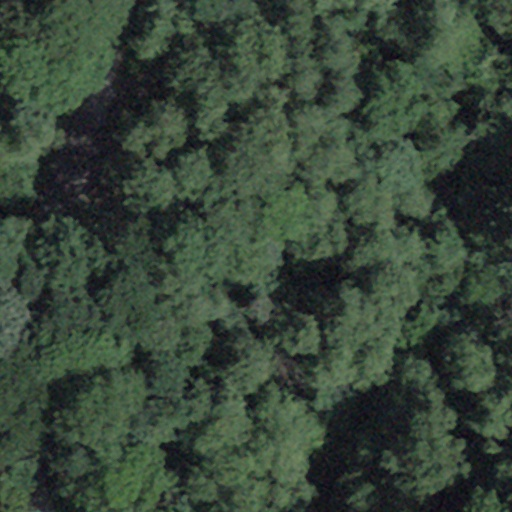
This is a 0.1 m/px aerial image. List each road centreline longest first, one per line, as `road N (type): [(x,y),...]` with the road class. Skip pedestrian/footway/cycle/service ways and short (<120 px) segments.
road 1 (track): [(139,0),(84,207),(0,326)]
road 2 (track): [(0,372),(60,511)]
